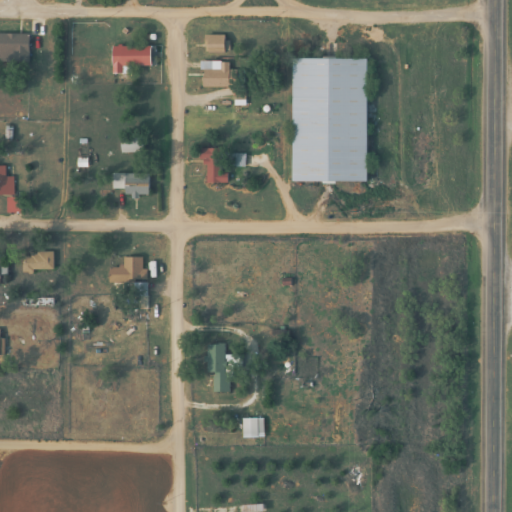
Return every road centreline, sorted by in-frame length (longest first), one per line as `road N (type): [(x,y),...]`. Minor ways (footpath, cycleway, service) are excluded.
road 1 (primary): [(495,511),(495,0)]
road 2 (residential): [(175,511),(172,13)]
road 3 (residential): [(497,230),(0,226)]
road 4 (residential): [(495,15),(0,12)]
road 5 (residential): [(175,446),(0,444)]
